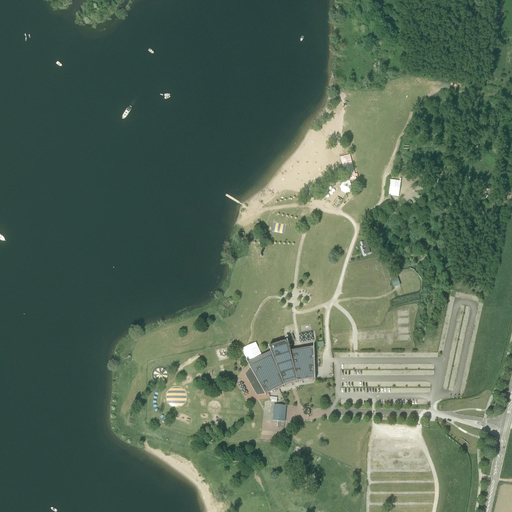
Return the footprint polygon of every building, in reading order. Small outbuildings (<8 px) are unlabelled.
[(341,156),(345,172),(348,171),(350,179),(357,177),(351,154),(341,156)] [(400,196),(401,181),(391,180),(390,196),(400,196)] [(360,243),(361,247),(362,247),(365,255),(367,255),(371,254),(367,241),(360,243)] [(315,379),(316,379),(314,344),(314,347),(290,351),(288,341),(287,341),(288,343),(270,349),(269,346),(269,347),(271,352),(248,363),(247,360),(246,361),(266,395),(267,395),(266,395),(279,388),(279,389),(284,387),(283,386),(285,386),(298,381),(298,382),(298,381),(300,381),(300,382),(303,381),(303,380),(315,378),(315,379)] [(275,405),(274,414),(274,421),(286,422),(287,406),(275,405)]
